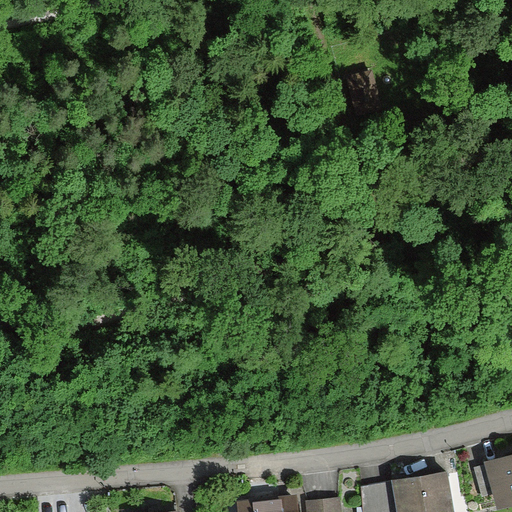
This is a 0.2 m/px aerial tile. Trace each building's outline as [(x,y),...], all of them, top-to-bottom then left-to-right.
[(511,509),(511,459),(496,464),(509,511),(511,509)] [(461,511),(455,475),(401,484),(406,511),(461,511)] [(396,511),(393,485),(363,489),(365,511),(396,511)] [(342,511),(341,500),(309,504),(310,511),(342,511)] [(304,511),(304,502),(244,508),(244,511),(304,511)]
